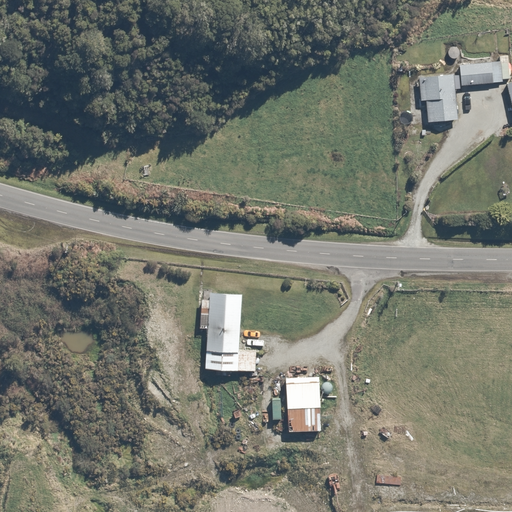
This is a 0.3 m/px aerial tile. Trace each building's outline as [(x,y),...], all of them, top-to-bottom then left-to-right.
[(492,60),(461,60),(461,83),(501,82),(501,78),(509,78),(509,55),(492,55),(492,60)] [(455,118),(454,88),(460,88),(459,74),(452,74),(419,76),(420,99),(428,98),(428,119),(455,118)] [(238,348),(241,292),(200,290),(198,327),(206,328),(204,366),(215,367),(215,373),(231,373),(231,368),(254,370),(255,349),(238,348)] [(319,375),(285,376),(286,430),(320,429),(319,375)] [(280,400),(270,400),(270,418),(280,418),(280,400)] [(326,451),(326,459),(347,460),(347,451),(326,451)]
